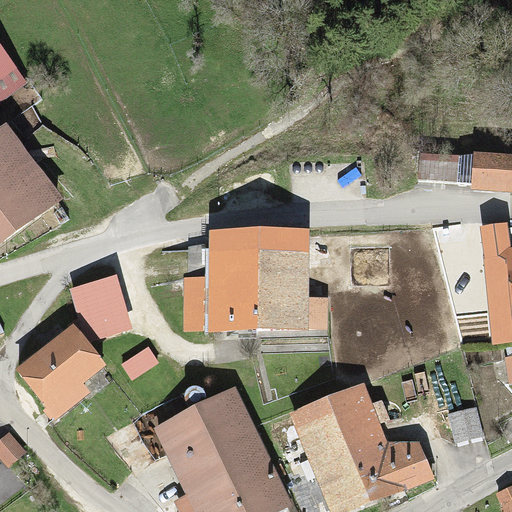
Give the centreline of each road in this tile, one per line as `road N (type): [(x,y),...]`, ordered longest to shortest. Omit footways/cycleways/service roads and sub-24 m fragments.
road 1 (residential): [(82,249),(280,214),(511,207)]
road 2 (track): [(511,0),(481,6),(392,49),(174,193)]
road 3 (unclassified): [(0,404),(118,511)]
road 4 (residential): [(0,365),(82,249)]
